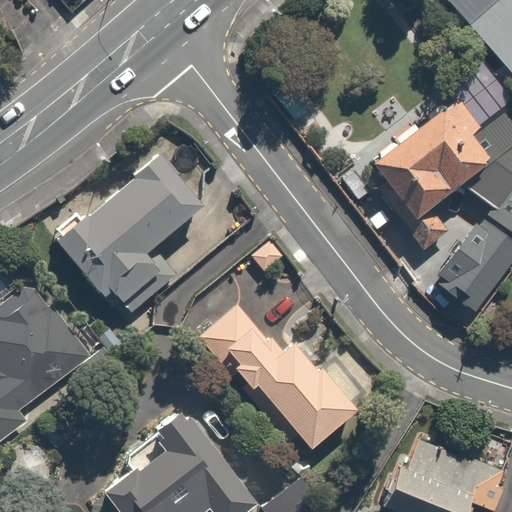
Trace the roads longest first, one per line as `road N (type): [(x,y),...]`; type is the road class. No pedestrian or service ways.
road 1 (residential): [(511,389),(430,357),(398,331),(158,23)]
road 2 (secondary): [(158,23),(0,154)]
